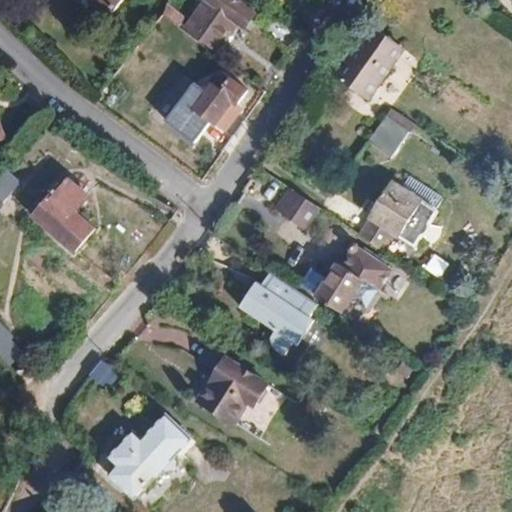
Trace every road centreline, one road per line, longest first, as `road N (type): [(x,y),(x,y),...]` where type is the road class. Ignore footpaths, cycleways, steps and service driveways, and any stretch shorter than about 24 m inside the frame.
road 1 (residential): [(3,511),(56,454),(27,410),(201,206)]
road 2 (track): [(325,511),(357,485),(511,257)]
road 3 (residential): [(0,51),(55,104),(201,206)]
road 4 (residential): [(201,206),(336,0)]
